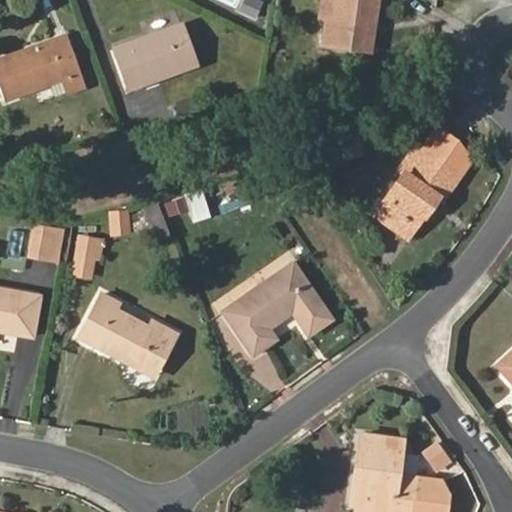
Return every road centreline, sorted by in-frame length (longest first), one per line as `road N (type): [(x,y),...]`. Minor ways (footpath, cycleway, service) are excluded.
road 1 (residential): [(401,344),(167,511)]
road 2 (residential): [(511,491),(401,344)]
road 3 (residential): [(157,511),(93,471),(0,445)]
road 4 (residential): [(511,215),(401,344)]
